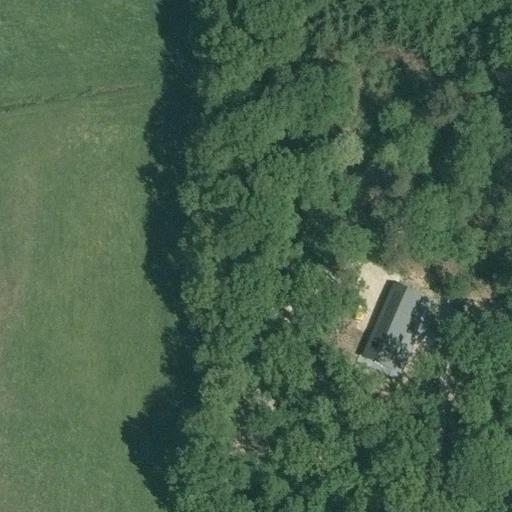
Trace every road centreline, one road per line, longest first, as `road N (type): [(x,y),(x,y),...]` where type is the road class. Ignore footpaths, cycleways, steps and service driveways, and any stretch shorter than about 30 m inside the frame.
road 1 (track): [(214,511),(291,58),(293,0)]
road 2 (track): [(249,326),(283,390),(351,436),(401,455),(511,466)]
